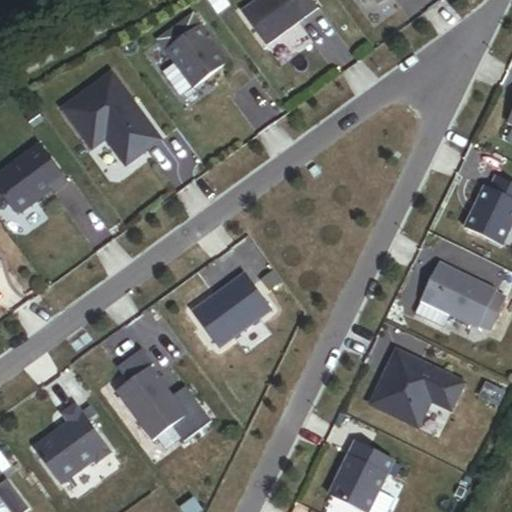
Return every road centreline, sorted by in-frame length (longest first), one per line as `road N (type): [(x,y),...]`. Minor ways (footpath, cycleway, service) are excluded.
road 1 (residential): [(482,32),(249,511)]
road 2 (residential): [(0,371),(373,102)]
road 3 (residential): [(373,102),(482,32)]
